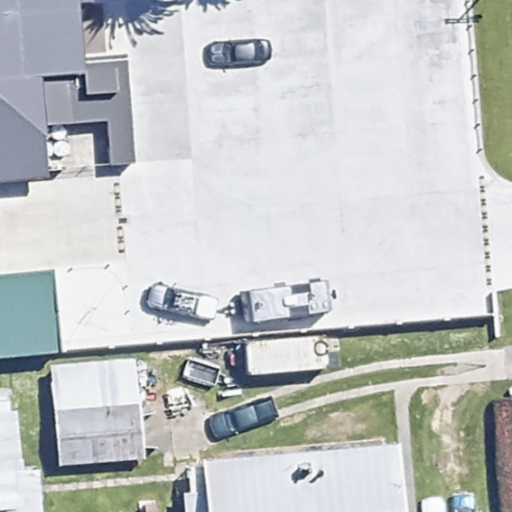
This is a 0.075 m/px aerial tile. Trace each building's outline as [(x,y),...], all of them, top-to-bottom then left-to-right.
[(0,0),(0,177),(50,173),(46,127),(128,120),(123,57),(78,61),(72,0),(76,0),(0,0)] [(0,354),(56,349),(49,271),(0,275),(0,354)] [(140,399),(51,406),(56,464),(144,457),(140,399)] [(0,511),(20,511),(12,401),(0,401),(0,511)] [(395,511),(390,441),(184,456),(188,511),(395,511)]
